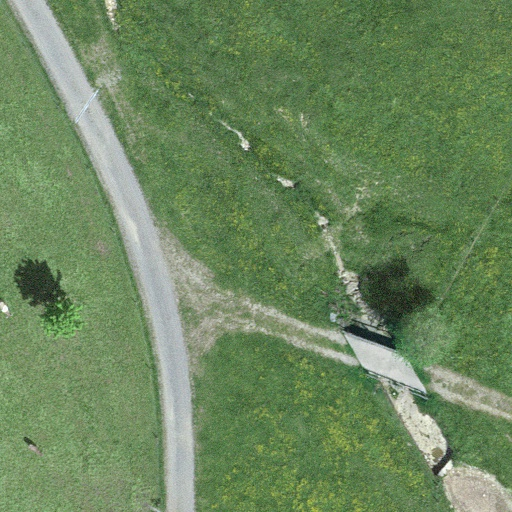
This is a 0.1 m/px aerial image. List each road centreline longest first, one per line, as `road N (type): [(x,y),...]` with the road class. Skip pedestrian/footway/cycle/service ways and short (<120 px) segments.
road 1 (track): [(153,256),(336,340),(511,406)]
road 2 (track): [(28,0),(153,256)]
road 3 (track): [(153,256),(175,394),(176,511)]
